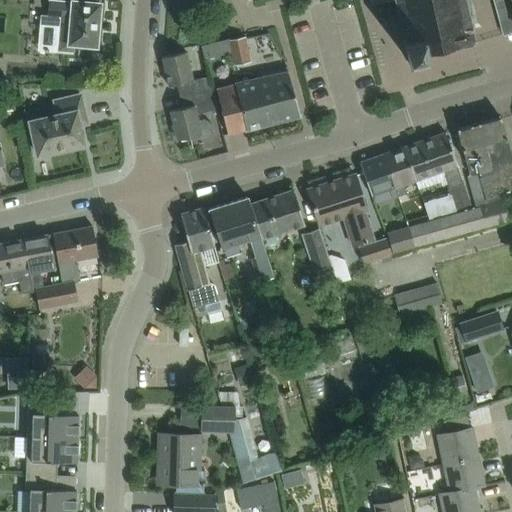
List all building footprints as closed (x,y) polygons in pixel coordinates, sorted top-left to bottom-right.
[(50,0),(49,0),(48,15),(57,16),(54,52),(72,53),(73,43),(95,45),(99,4),(79,2),(50,0)] [(396,0),(401,20),(403,29),(400,30),(407,61),(428,56),(427,54),(474,43),(473,42),(462,0),(396,0)] [(511,0),(493,0),(498,18),(511,14),(511,0)] [(249,61),(244,37),(229,41),(231,52),(234,64),(249,61)] [(231,52),(229,41),(228,39),(215,42),(200,45),(203,59),(231,52)] [(168,86),(176,84),(179,96),(211,88),(209,78),(202,79),(201,78),(192,80),(185,51),(161,57),(168,86)] [(299,115),(288,71),(257,79),(268,123),(299,115)] [(257,79),(255,79),(216,89),(227,134),(268,123),(257,79)] [(211,88),(179,96),(182,108),(170,110),(177,140),(200,134),(202,140),(208,138),(213,131),(211,123),(204,119),(198,121),(196,114),(217,109),(212,88),(211,88)] [(37,155),(40,154),(44,157),(50,155),(52,152),(84,144),(79,125),(86,123),(80,95),(58,100),(61,113),(29,120),(37,155)] [(457,128),(469,174),(466,175),(475,208),(449,216),(454,235),(509,220),(503,196),(511,193),(511,160),(500,116),(457,128)] [(445,132),(403,147),(415,180),(418,189),(440,181),(442,186),(448,184),(449,188),(422,197),(428,217),(470,205),(445,132)] [(403,147),(381,155),(397,196),(406,193),(403,184),(415,180),(403,147)] [(381,155),(359,162),(370,195),(389,189),(392,198),(397,196),(381,155)] [(354,174),(331,181),(307,189),(319,225),(341,217),(351,246),(372,240),(363,211),(366,210),(354,174)] [(304,224),(293,190),(249,204),(260,238),(304,224)] [(249,204),(247,197),(208,209),(221,248),(249,239),(255,257),(251,258),(258,282),(273,278),(260,238),(249,204)] [(187,241),(175,244),(181,269),(187,290),(192,308),(193,308),(196,318),(222,312),(214,284),(212,284),(209,282),(205,266),(200,248),(201,248),(215,244),(209,226),(204,207),(180,214),(187,241)] [(454,235),(449,216),(408,227),(413,247),(454,235)] [(38,308),(79,301),(76,282),(80,281),(77,264),(74,265),(73,261),(98,256),(92,226),(52,234),(62,283),(35,288),(38,308)] [(408,227),(387,233),(392,252),(413,247),(408,227)] [(302,233),(316,278),(326,274),(330,286),(336,284),(325,251),(323,251),(316,229),(302,233)] [(30,271),(34,287),(42,285),(39,265),(52,262),(46,235),(23,239),(30,271)] [(23,239),(5,243),(10,270),(13,282),(19,281),(21,293),(33,291),(33,287),(34,287),(30,271),(23,239)] [(386,239),(359,247),(364,263),(391,255),(386,239)] [(10,270),(5,243),(0,243),(0,272),(3,284),(13,282),(10,270)] [(447,274),(405,287),(408,296),(450,284),(447,274)] [(409,296),(413,311),(455,301),(451,286),(409,296)] [(459,323),(459,326),(455,328),(459,342),(503,329),(497,311),(459,323)] [(42,320),(42,334),(58,335),(58,320),(42,320)] [(85,361),(85,377),(107,377),(107,361),(85,361)] [(247,363),(233,367),(239,387),(254,383),(247,363)] [(470,372),(476,393),(493,387),(487,367),(470,372)] [(24,372),(6,373),(7,388),(25,387),(24,372)] [(27,399),(26,437),(32,437),(76,438),(77,414),(57,414),(58,401),(58,400),(27,399)] [(201,406),(200,430),(229,431),(233,431),(234,419),(234,407),(222,406),(220,406),(201,406)] [(233,431),(229,431),(243,483),(254,480),(249,462),(241,431),(238,419),(234,419),(233,431)] [(478,456),(472,427),(436,435),(442,464),(478,456)] [(161,484),(176,485),(175,492),(174,492),(174,493),(204,494),(204,493),(204,492),(203,492),(203,486),(204,486),(205,481),(203,481),(204,471),(194,470),(194,457),(199,457),(200,434),(158,433),(157,451),(162,451),(161,484)] [(14,436),(13,457),(25,457),(25,474),(55,475),(56,461),(75,462),(76,438),(32,437),(26,437),(22,436),(14,436)] [(258,459),(249,462),(254,480),(281,470),(275,454),(258,459)] [(484,485),(478,456),(442,464),(448,490),(438,492),(439,495),(474,487),(484,485)] [(25,474),(24,491),(29,491),(28,511),(32,511),(73,511),(75,490),(74,490),(55,489),(55,475),(25,474)] [(275,481),(259,484),(264,511),(273,511),(281,510),(275,481)] [(442,511),(479,511),(474,487),(439,495),(442,511)] [(214,493),(218,504),(225,502),(221,490),(214,493)] [(212,511),(213,493),(204,493),(204,494),(174,493),(173,493),(172,511),(212,511)] [(405,511),(403,498),(372,505),(373,511),(405,511)]
